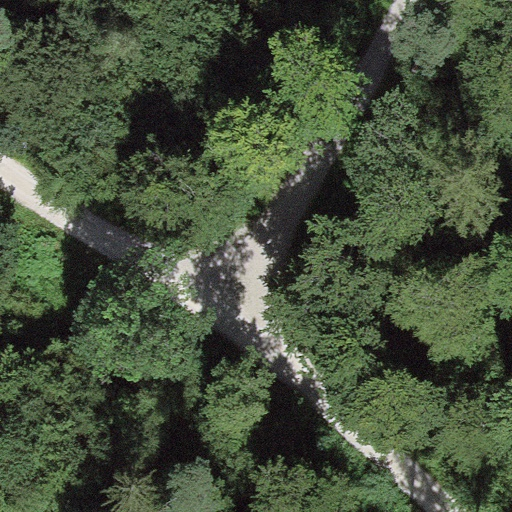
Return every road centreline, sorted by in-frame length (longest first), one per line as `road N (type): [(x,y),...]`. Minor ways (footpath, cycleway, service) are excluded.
road 1 (track): [(410,0),(230,311)]
road 2 (track): [(230,311),(439,511)]
road 3 (track): [(0,148),(230,311)]
